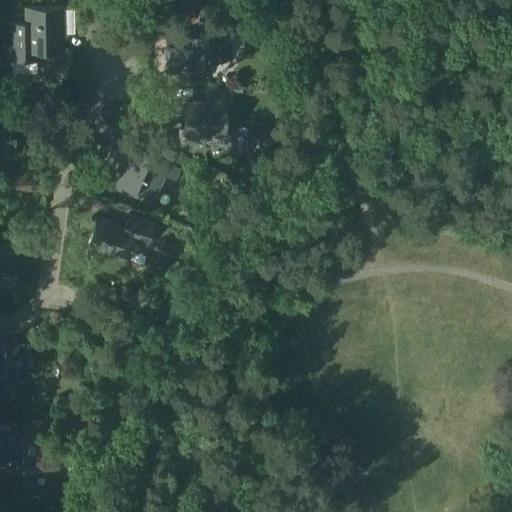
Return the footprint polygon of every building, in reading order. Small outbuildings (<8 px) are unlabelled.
[(13,46),(12,46),(12,59),(37,58),(37,49),(62,49),(61,6),(27,7),(27,22),(12,23),(13,46)] [(230,33),(200,34),(180,34),(180,48),(166,48),(167,76),(212,74),(212,73),(205,73),(205,61),(231,61),(231,59),(226,59),(226,34),(230,34),(230,33)] [(207,86),(208,101),(185,102),(186,145),(203,144),(203,132),(225,131),(225,101),(233,101),(233,90),(229,91),(229,86),(207,86)] [(0,146),(13,146),(14,157),(15,157),(14,117),(0,117),(0,146)] [(154,197),(168,163),(116,141),(101,178),(120,186),(121,183),(154,197)] [(39,168),(12,170),(13,182),(40,181),(39,168)] [(98,217),(85,253),(87,254),(89,246),(125,259),(132,239),(146,244),(153,222),(130,213),(125,227),(115,224),(115,223),(98,217)] [(0,282),(0,283),(1,291),(14,290),(14,282),(15,282),(14,253),(0,253),(0,282)] [(0,389),(7,389),(6,368),(20,367),(18,343),(0,343),(0,389)] [(48,419),(10,421),(11,436),(34,435),(34,437),(49,436),(48,419)] [(7,440),(0,440),(0,470),(10,470),(8,436),(7,436),(7,440)]
